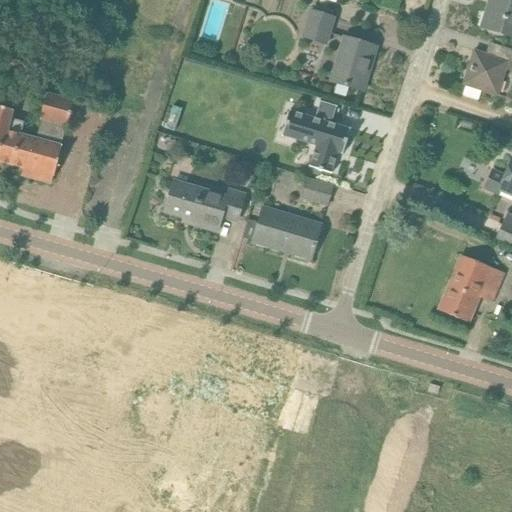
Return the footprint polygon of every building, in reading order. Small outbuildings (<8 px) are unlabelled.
[(511,37),(511,0),(494,0),(493,6),(489,5),(490,5),(488,4),(481,28),(511,37)] [(304,36),(327,43),(335,16),(312,9),(304,36)] [(376,47),(344,38),(332,83),(362,92),(369,70),(367,69),(369,63),(371,63),(376,47)] [(508,62),(474,51),(463,85),(497,96),(508,62)] [(6,52),(3,64),(18,68),(23,56),(6,52)] [(67,127),(74,102),(47,94),(40,119),(42,120),(37,139),(27,136),(19,168),(23,169),(22,176),(51,184),(52,177),(54,177),(62,146),(61,146),(66,127),(67,127)] [(315,119),(305,116),(295,113),(294,115),(289,113),(282,134),(288,135),(287,137),(298,141),(316,146),(310,166),(309,166),(309,167),(318,170),(318,171),(322,172),(322,171),(332,174),(332,173),(331,173),(337,153),(342,154),(341,155),(343,155),(346,145),(343,144),(345,139),(347,139),(350,129),(349,129),(349,130),(331,124),(336,108),(337,108),(337,107),(319,101),(319,103),(320,103),(315,119)] [(0,162),(19,168),(27,136),(21,135),(25,122),(12,119),(15,111),(0,106),(0,162)] [(244,174),(255,177),(258,165),(247,162),(244,174)] [(511,178),(505,176),(493,170),(484,189),(502,197),(504,193),(511,196),(511,178)] [(333,187),(307,180),(301,198),(327,206),(333,187)] [(237,222),(242,202),(244,194),(230,190),(228,195),(174,182),(164,213),(191,220),(190,224),(217,232),(222,217),(237,222)] [(302,220),(262,207),(257,223),(252,241),(252,243),(282,252),(283,250),(291,252),(290,254),(311,260),(321,226),(302,220)] [(511,215),(506,214),(496,238),(511,244),(511,215)] [(504,275),(461,256),(438,311),(468,323),(477,298),(492,304),(504,275)] [(511,308),(506,306),(498,325),(511,330),(511,308)]
